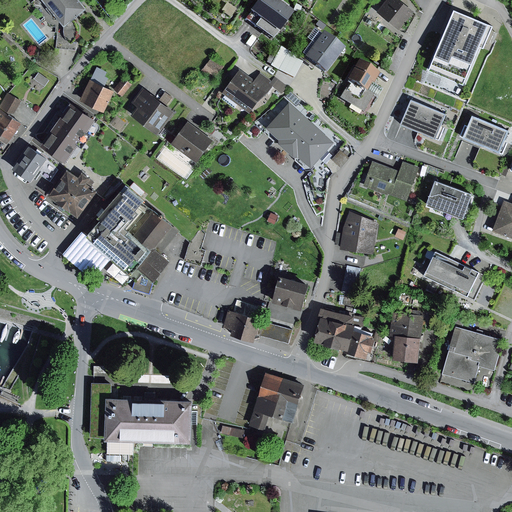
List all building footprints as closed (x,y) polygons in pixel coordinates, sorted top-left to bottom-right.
[(72,20),(87,10),(78,0),(35,0),(32,3),(57,33),(56,49),(76,50),(77,41),(77,33),(76,26),(72,20)] [(257,0),(247,14),(249,15),(245,20),(254,27),(253,28),(271,42),(292,14),(274,1),(275,0),(257,0)] [(414,13),(398,0),(378,0),(376,3),(381,7),(376,13),(399,31),(414,13)] [(493,28),(452,11),(426,71),(463,87),(479,49),(483,51),(493,28)] [(344,49),(323,33),(302,60),(324,76),(344,49)] [(280,47),(269,67),(277,72),(293,71),(299,74),(304,65),(301,63),(295,56),(280,47)] [(224,67),(212,57),(202,71),(214,80),(224,67)] [(378,75),(357,62),(344,83),(347,85),(339,99),(362,113),(373,95),(366,91),(370,85),(371,86),(378,75)] [(107,73),(96,67),(79,102),(103,114),(114,92),(104,87),(108,79),(105,77),(107,73)] [(253,81),(239,70),(221,94),(249,114),(257,103),(267,93),(273,87),(282,94),(287,87),(274,77),(271,81),(260,74),(253,81)] [(45,87),(49,81),(38,73),(34,79),(45,87)] [(132,85),(123,79),(114,91),(122,98),(132,85)] [(136,108),(130,117),(157,137),(174,113),(143,88),(131,103),(136,108)] [(21,101),(8,94),(0,108),(13,116),(21,101)] [(446,115),(411,100),(400,126),(435,141),(446,115)] [(333,145),(289,103),(264,129),(277,142),(280,145),(295,159),(297,157),(310,169),(333,145)] [(69,104),(38,147),(65,166),(96,123),(69,104)] [(21,124),(0,109),(0,140),(7,145),(21,124)] [(509,131),(472,116),(463,140),(499,155),(509,131)] [(213,141),(187,122),(170,145),(195,164),(213,141)] [(47,160),(29,147),(11,171),(30,184),(34,180),(35,181),(39,175),(50,182),(59,170),(56,168),(52,165),(46,160),(47,160)] [(349,159),(340,150),(331,160),(341,169),(349,159)] [(399,172),(372,162),(363,187),(387,196),(388,195),(406,202),(419,168),(403,162),(399,172)] [(77,179),(66,172),(47,198),(77,220),(96,193),(86,185),(90,180),(81,174),(77,179)] [(471,195),(435,182),(426,206),(462,221),(471,195)] [(125,192),(121,196),(120,194),(97,220),(100,223),(85,239),(109,260),(130,277),(136,271),(150,254),(128,235),(144,215),(138,209),(142,204),(125,192)] [(511,204),(503,201),(492,233),(511,239),(511,204)] [(153,250),(160,256),(178,233),(142,204),(138,209),(144,215),(128,235),(150,254),(153,250)] [(279,215),(271,212),(268,221),(275,224),(279,215)] [(379,224),(350,213),(343,228),(339,251),(373,256),(379,224)] [(406,233),(398,230),(395,237),(403,241),(406,233)] [(64,254),(92,278),(109,260),(85,239),(80,235),(64,254)] [(153,250),(150,254),(136,271),(142,276),(135,282),(132,290),(149,295),(153,284),(169,264),(160,256),(153,250)] [(479,273),(435,252),(423,277),(467,298),(479,273)] [(361,269),(347,266),(341,294),(355,297),(361,269)] [(308,286),(278,278),(271,305),(301,313),(308,286)] [(344,352),(347,353),(353,332),(354,327),(352,326),(354,318),(320,310),(317,321),(319,322),(312,344),(322,347),(322,348),(339,352),(339,351),(344,352)] [(261,321),(228,312),(223,328),(232,331),(230,338),(253,344),(255,336),(257,336),(261,321)] [(423,316),(392,312),(389,337),(395,338),(392,361),(417,364),(423,316)] [(462,328),(465,319),(452,315),(449,324),(462,328)] [(293,331),(261,321),(257,336),(288,345),(293,331)] [(503,341),(455,328),(442,375),(474,384),(479,368),(494,372),(503,341)] [(372,338),(353,332),(347,353),(344,352),(343,354),(365,361),(367,354),(370,355),(374,341),(372,340),(372,338)] [(304,386),(266,374),(249,426),(264,434),(268,418),(293,424),(304,386)] [(191,447),(192,403),(112,401),(112,385),(91,384),(90,439),(104,440),(103,444),(191,447)] [(244,431),(222,426),(221,434),(243,439),(244,431)]
